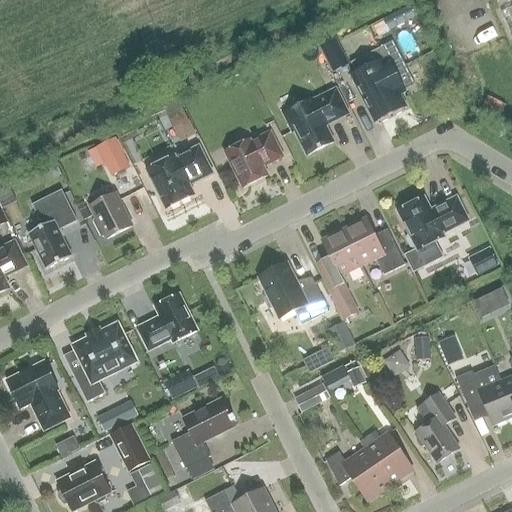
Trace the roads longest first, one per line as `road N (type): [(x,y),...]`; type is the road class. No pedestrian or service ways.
road 1 (residential): [(511,177),(458,143),(432,143),(243,238),(197,243),(0,340)]
road 2 (unclassified): [(0,173),(373,0)]
road 3 (residential): [(329,511),(263,383)]
